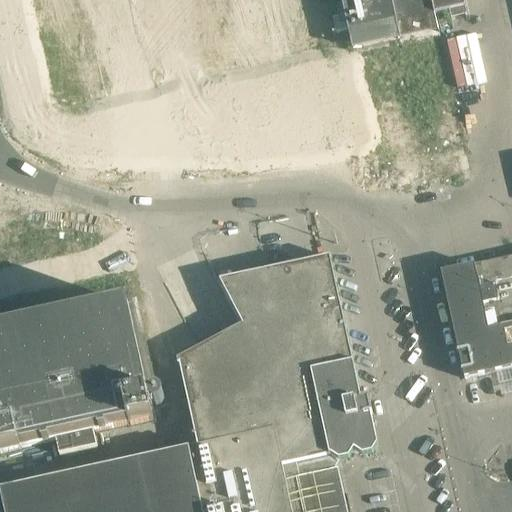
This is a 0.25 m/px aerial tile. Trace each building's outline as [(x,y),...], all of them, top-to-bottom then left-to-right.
[(23,0),(45,101),(70,115),(285,68),(270,0),(23,0)] [(408,72),(397,24),(391,0),(341,0),(344,9),(332,11),(333,16),(345,14),(349,33),(375,150),(379,167),(422,158),(428,162),(431,161),(435,155),(437,155),(425,104),(418,69),(408,72)] [(435,15),(432,0),(391,0),(397,24),(435,15)] [(432,0),(435,15),(450,12),(452,22),(468,19),(463,0),(432,0)] [(454,98),(435,15),(397,24),(408,72),(418,69),(425,104),(454,98)] [(375,150),(349,33),(325,38),(351,155),(375,150)] [(298,228),(304,252),(313,250),(304,212),(296,214),(299,228),(298,228)] [(307,511),(297,465),(372,448),(365,417),(373,415),(369,398),(362,400),(330,258),(220,283),(243,327),(178,361),(179,367),(180,366),(199,449),(1,492),(5,511),(307,511)] [(447,297),(511,282),(511,258),(442,274),(447,297)] [(511,282),(447,297),(465,380),(511,370),(511,282)] [(149,397),(144,378),(127,302),(0,328),(0,456),(22,452),(22,450),(57,442),(60,457),(98,449),(95,434),(130,427),(130,428),(155,422),(151,406),(153,406),(153,405),(156,407),(162,405),(165,401),(164,395),(159,392),(153,393),(152,396),(149,397)]
